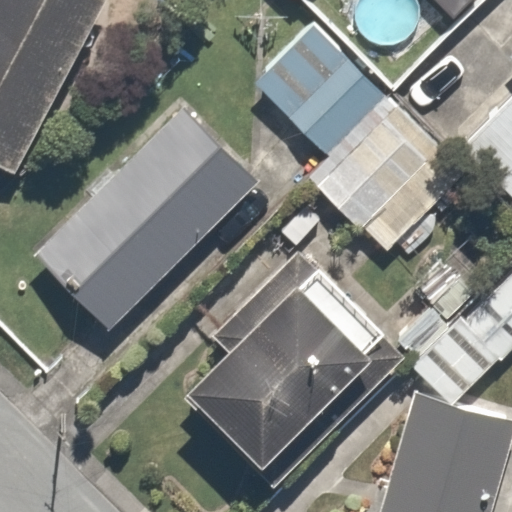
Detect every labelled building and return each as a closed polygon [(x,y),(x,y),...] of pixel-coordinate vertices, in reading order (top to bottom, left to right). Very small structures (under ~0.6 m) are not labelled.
[(0,0),(0,156),(17,165),(94,0),(0,0)] [(313,13),(253,73),(323,143),(383,82),(313,13)] [(383,90),(306,166),(385,247),(462,171),(383,90)] [(179,92),(27,241),(102,318),(254,169),(179,92)] [(315,250),(201,360),(273,434),(387,325),(315,250)] [(484,511),(511,423),(511,413),(415,383),(376,506),(369,511),(484,511)]
